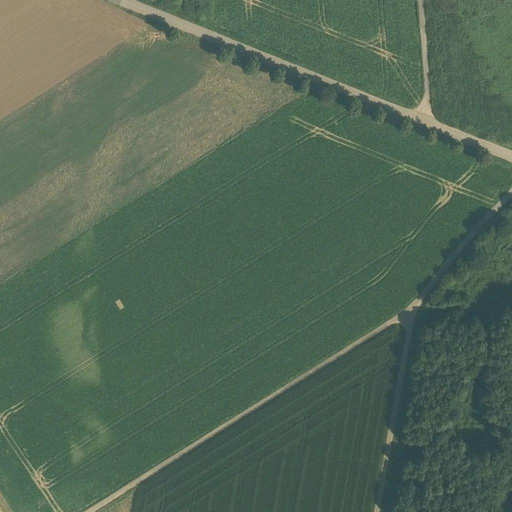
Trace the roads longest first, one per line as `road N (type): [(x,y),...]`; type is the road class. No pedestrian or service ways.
road 1 (unclassified): [(511,158),(119,0)]
road 2 (track): [(92,511),(412,310)]
road 3 (track): [(511,195),(412,310),(378,511)]
road 4 (track): [(420,0),(427,102),(420,121)]
